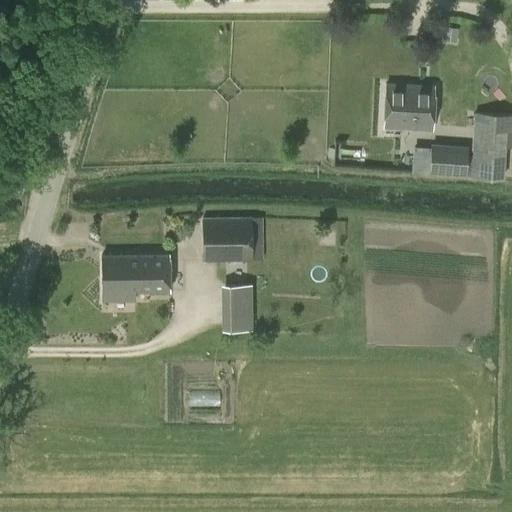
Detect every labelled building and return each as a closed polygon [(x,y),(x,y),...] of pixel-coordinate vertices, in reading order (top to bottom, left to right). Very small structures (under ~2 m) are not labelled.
[(433,87),(385,84),(383,127),(431,129),(433,87)] [(511,115),(475,113),(472,155),(467,155),(467,146),(430,143),(428,173),(465,176),(465,175),(471,175),(471,176),(502,177),(505,130),(511,131),(511,121),(511,115)] [(201,217),(201,262),(249,261),(249,217),(201,217)] [(251,217),(251,259),(262,259),(262,217),(251,217)] [(168,254),(102,257),(101,300),(133,299),(133,290),(168,290),(168,254)] [(250,330),(250,321),(248,285),(225,286),(228,332),(250,330)] [(221,401),(220,389),(191,392),(192,404),(221,401)]
